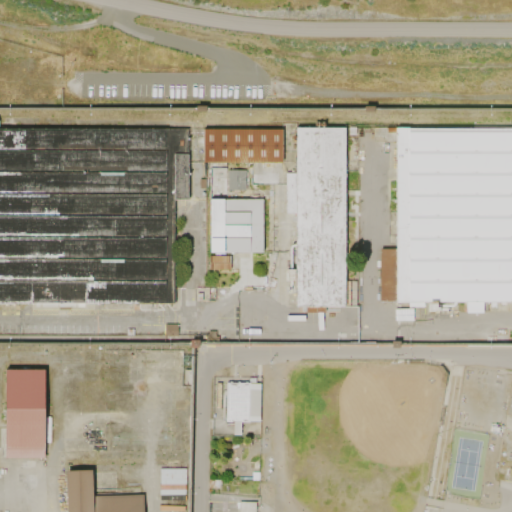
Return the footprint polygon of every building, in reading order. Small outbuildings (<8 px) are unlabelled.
[(0,303),(173,303),(173,201),(189,201),(189,127),(0,127),(0,303)] [(295,129),(346,129),(345,308),(294,308),(295,129)] [(511,301),(382,300),(382,252),(394,252),(395,129),(511,130),(511,301)] [(203,162),(203,130),(283,130),(283,163),(203,162)] [(227,170),(227,190),(245,190),(245,170),(227,170)] [(210,199),(263,199),(263,252),(210,253),(210,199)] [(209,256),(209,269),(230,269),(230,256),(209,256)] [(164,324),(164,335),(177,334),(177,324),(164,324)] [(190,340),(199,341),(199,348),(190,348),(190,340)] [(4,457),(42,457),(41,370),(3,370),(4,457)] [(259,384),(226,384),(225,424),(232,424),(232,437),(241,437),(241,423),(259,424),(259,384)] [(68,511),(145,511),(145,493),(94,495),(93,468),(67,469),(68,511)] [(238,511),(254,511),(255,502),(239,501),(238,511)]
